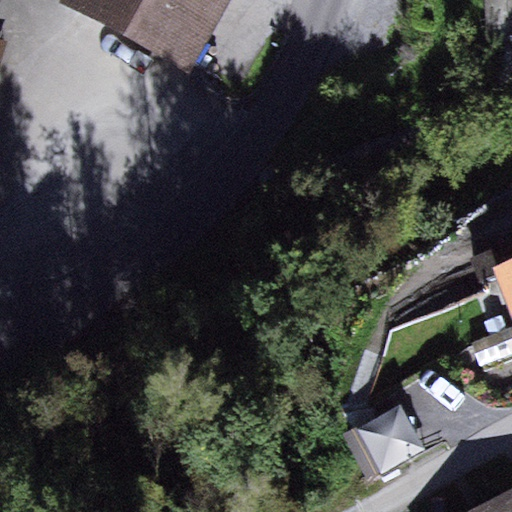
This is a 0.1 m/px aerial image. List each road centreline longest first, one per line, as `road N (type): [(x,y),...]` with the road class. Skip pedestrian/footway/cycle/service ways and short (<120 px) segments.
road 1 (unclassified): [(322,0),(285,94),(61,303)]
road 2 (residential): [(511,431),(366,511)]
